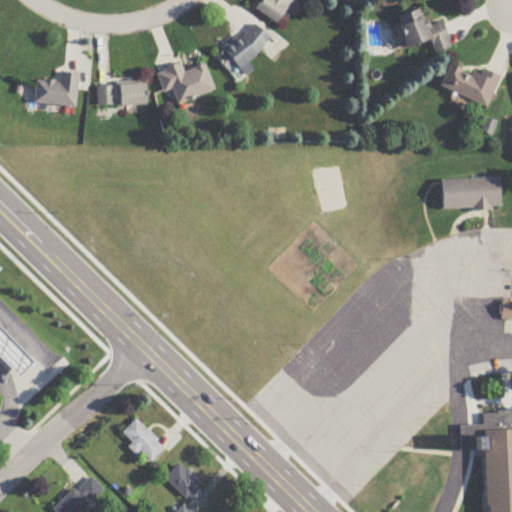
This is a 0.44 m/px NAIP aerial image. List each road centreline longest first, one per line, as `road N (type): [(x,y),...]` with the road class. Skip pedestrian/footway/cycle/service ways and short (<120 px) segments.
road 1 (tertiary): [(310,511),(0,206)]
road 2 (residential): [(143,349),(0,491)]
road 3 (residential): [(188,0),(130,27),(100,28),(36,0)]
